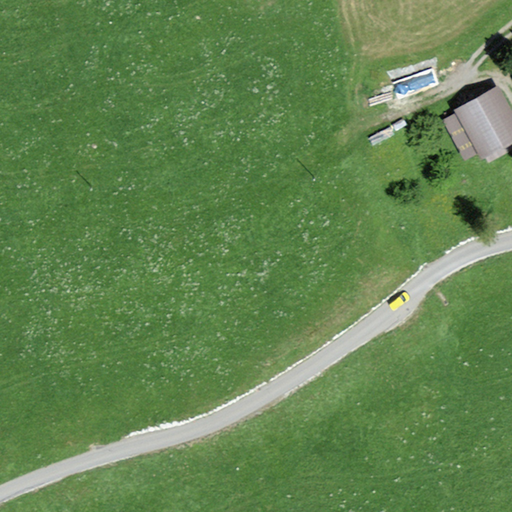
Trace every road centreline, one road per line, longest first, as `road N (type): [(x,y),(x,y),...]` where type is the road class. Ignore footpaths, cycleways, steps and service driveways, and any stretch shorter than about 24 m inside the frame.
road 1 (unclassified): [(0,496),(107,450),(217,425),(395,310),(459,256),(511,241)]
road 2 (track): [(384,101),(428,93),(469,72),(511,30)]
